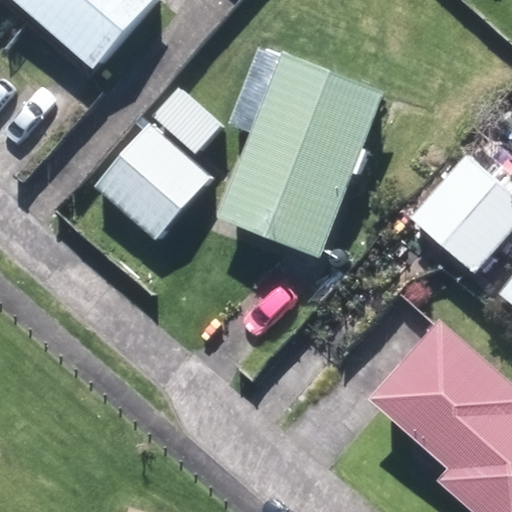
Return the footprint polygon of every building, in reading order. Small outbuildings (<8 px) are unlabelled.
[(4,0),(90,73),(154,0),(4,0)] [(216,222),(317,261),(380,96),(278,57),(278,60),(256,52),(226,129),(248,137),(216,222)] [(92,189),(153,242),(208,179),(146,125),(92,189)] [(469,161),(492,182),(510,160),(487,141),(469,161)] [(408,221),(472,277),(511,229),(511,200),(463,158),(408,221)] [(511,277),(496,298),(511,309),(511,277)] [(434,485),(465,511),(511,511),(511,390),(435,323),(365,403),(445,471),(434,485)]
